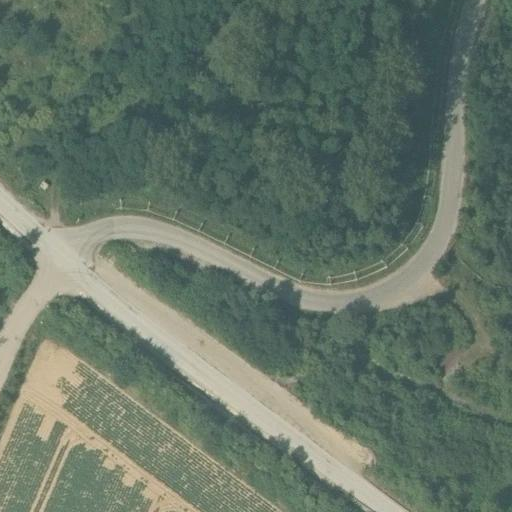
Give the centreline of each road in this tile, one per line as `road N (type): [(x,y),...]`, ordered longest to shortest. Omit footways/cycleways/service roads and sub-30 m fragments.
road 1 (track): [(0,366),(75,238),(110,231),(186,242),(314,298),(372,299),(407,286),(434,252),(450,209),(459,88),(483,0)]
road 2 (track): [(393,511),(60,259),(0,201)]
